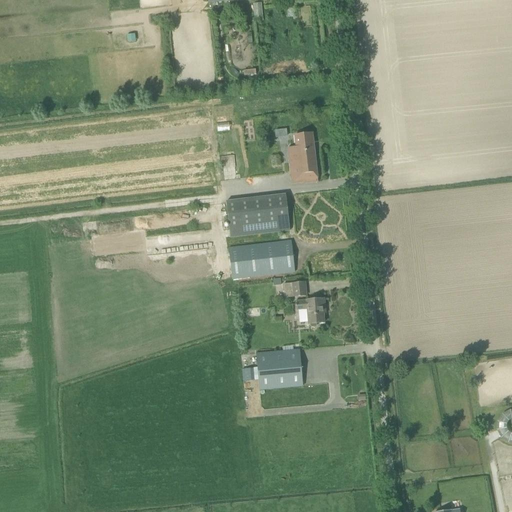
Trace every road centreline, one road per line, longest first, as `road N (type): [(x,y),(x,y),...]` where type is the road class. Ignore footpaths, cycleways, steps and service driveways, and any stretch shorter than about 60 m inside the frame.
road 1 (unclassified): [(395,511),(336,0)]
road 2 (track): [(164,205),(0,223)]
